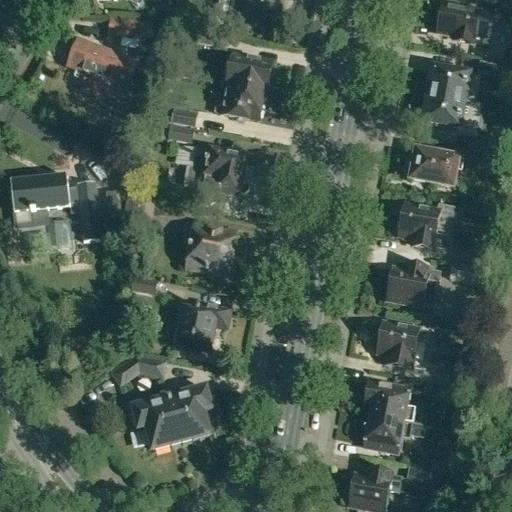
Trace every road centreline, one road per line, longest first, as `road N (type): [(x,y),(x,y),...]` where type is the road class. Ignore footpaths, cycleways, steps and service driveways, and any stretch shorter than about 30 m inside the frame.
road 1 (primary): [(291,397),(368,0)]
road 2 (secondary): [(98,511),(10,416)]
